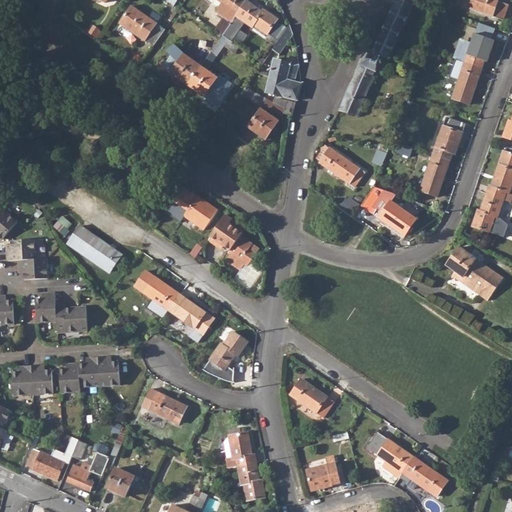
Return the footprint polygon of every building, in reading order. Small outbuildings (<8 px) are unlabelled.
[(220,26),(227,31),(248,2),(244,0),(216,0),(222,4),(217,12),(225,19),(220,26)] [(390,61),(399,40),(403,33),(417,0),(388,0),(387,2),(395,5),(374,52),(367,49),(339,111),(358,116),(383,58),(390,61)] [(497,0),(458,0),(460,1),(458,5),(503,21),(509,6),(497,2),(497,0)] [(224,36),(229,40),(233,34),(234,35),(244,22),(252,28),(254,26),(267,35),(278,20),(264,10),(262,12),(248,2),(227,31),(224,36)] [(121,24),(153,47),(165,31),(132,8),(121,24)] [(273,49),(280,54),(293,35),(291,27),(290,25),(273,49)] [(94,27),(89,33),(97,39),(102,33),(99,31),(94,27)] [(460,59),(465,61),(474,33),(468,31),(460,59)] [(465,63),(483,69),(485,62),(488,63),(495,42),(476,35),(465,63)] [(171,63),(177,67),(184,57),(179,54),(171,63)] [(184,56),(184,57),(177,67),(172,74),(188,85),(201,68),(184,56)] [(270,76),(295,82),(299,65),(275,58),(270,76)] [(452,99),(469,105),(483,69),(465,63),(452,99)] [(188,85),(205,97),(207,95),(211,98),(210,100),(214,103),(221,102),(232,86),(219,77),(217,79),(201,68),(188,85)] [(266,92),(298,100),(302,84),(295,82),(270,76),(266,92)] [(267,108),(288,118),(289,115),(284,114),(286,108),(271,100),(267,108)] [(289,115),(293,116),(296,103),(287,101),(286,108),(284,114),(289,115)] [(249,127),(266,139),(278,120),(261,109),(249,127)] [(433,155),(450,160),(453,154),(455,155),(466,125),(446,118),(433,155)] [(502,138),(511,141),(511,119),(511,122),(509,121),(502,138)] [(393,151),(410,157),(413,148),(396,142),(393,151)] [(320,164),(354,187),(365,172),(330,148),(320,164)] [(487,194),(505,200),(507,192),(510,194),(511,186),(511,152),(505,150),(492,186),(490,185),(487,194)] [(412,188),(419,191),(433,155),(426,152),(412,188)] [(450,160),(433,155),(419,191),(437,197),(450,160)] [(176,211),(203,229),(216,209),(190,191),(176,211)] [(473,226),(490,233),(496,216),(499,217),(505,200),(487,194),(481,211),(478,210),(473,226)] [(381,218),(405,236),(417,219),(392,202),(381,218)] [(2,208),(0,210),(0,238),(0,239),(16,221),(2,208)] [(237,236),(241,232),(235,227),(237,223),(224,214),(208,238),(220,247),(222,244),(228,249),(227,251),(228,252),(225,257),(226,260),(239,269),(243,262),(246,264),(258,248),(243,238),(242,240),(237,236)] [(63,232),(69,220),(62,216),(55,228),(63,232)] [(243,228),(237,223),(235,227),(241,232),(243,228)] [(69,242),(109,271),(121,254),(81,225),(69,242)] [(8,260),(18,259),(35,258),(34,239),(11,240),(12,252),(7,252),(8,260)] [(460,247),(447,266),(456,272),(453,276),(488,300),(504,278),(460,247)] [(46,258),(35,258),(18,259),(19,267),(23,267),(24,279),(48,277),(46,258)] [(150,306),(166,317),(170,311),(181,295),(146,271),(135,287),(154,300),(150,306)] [(36,322),(56,321),(55,304),(55,293),(46,294),(46,298),(35,298),(36,322)] [(0,295),(0,323),(13,323),(12,299),(1,300),(0,295)] [(170,311),(204,335),(215,319),(181,295),(170,311)] [(63,303),(55,304),(56,321),(57,331),(88,330),(86,307),(63,308),(63,303)] [(221,343),(204,369),(204,370),(217,377),(231,382),(235,371),(228,366),(236,354),(239,356),(249,342),(234,331),(224,345),(221,343)] [(107,357),(98,358),(100,386),(119,384),(117,362),(107,362),(107,357)] [(90,363),(78,364),(80,387),(100,386),(98,358),(90,358),(90,363)] [(80,391),(80,387),(78,364),(70,364),(70,369),(59,369),(61,392),(80,391)] [(40,366),(32,367),(33,394),(53,393),(52,370),(40,370),(40,366)] [(14,395),(33,394),(32,367),(24,367),(24,371),(12,372),(14,395)] [(291,394),(324,417),(334,402),(301,379),(291,394)] [(150,410),(178,423),(186,407),(159,393),(150,410)] [(0,428),(2,429),(12,411),(0,405),(0,428)] [(247,433),(228,436),(232,458),(226,459),(228,468),(237,466),(257,463),(255,455),(252,455),(247,433)] [(368,448),(386,461),(384,464),(385,467),(394,474),(398,473),(402,476),(414,458),(379,433),(368,448)] [(223,443),(226,459),(232,458),(228,436),(223,443)] [(65,454),(71,457),(78,441),(78,440),(72,437),(65,454)] [(71,457),(80,460),(87,444),(78,441),(71,457)] [(26,467),(57,481),(65,462),(34,449),(26,467)] [(74,465),(67,482),(90,492),(94,482),(87,480),(90,472),(101,476),(109,457),(98,453),(92,466),(84,462),(82,468),(74,465)] [(304,471),(310,491),(341,483),(335,456),(327,458),(328,465),(304,471)] [(401,478),(411,485),(413,480),(429,491),(437,497),(448,481),(414,458),(402,476),(401,478)] [(257,463),(237,466),(240,485),(244,484),(247,500),(265,497),(262,480),(260,481),(257,463)] [(107,488),(125,496),(135,475),(117,466),(107,488)] [(426,496),(429,491),(413,480),(411,485),(426,496)] [(200,498),(193,511),(200,511),(206,500),(208,495),(203,492),(200,498)] [(170,511),(193,511),(200,498),(194,495),(187,511),(174,505),(170,511)]
